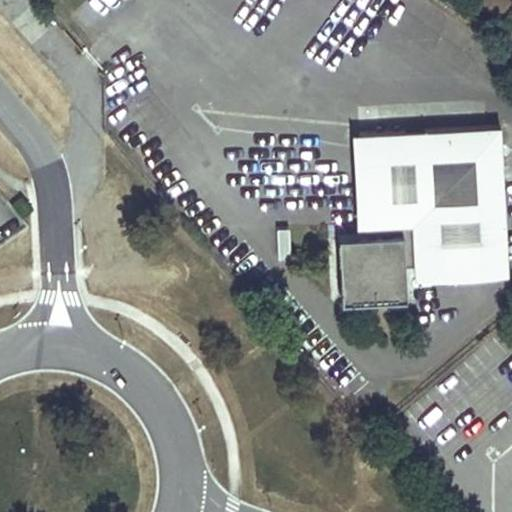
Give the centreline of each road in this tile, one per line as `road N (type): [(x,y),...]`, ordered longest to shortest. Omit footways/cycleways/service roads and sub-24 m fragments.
road 1 (unclassified): [(0,106),(51,168),(62,294)]
road 2 (unclassified): [(173,472),(155,410),(129,379),(95,358)]
